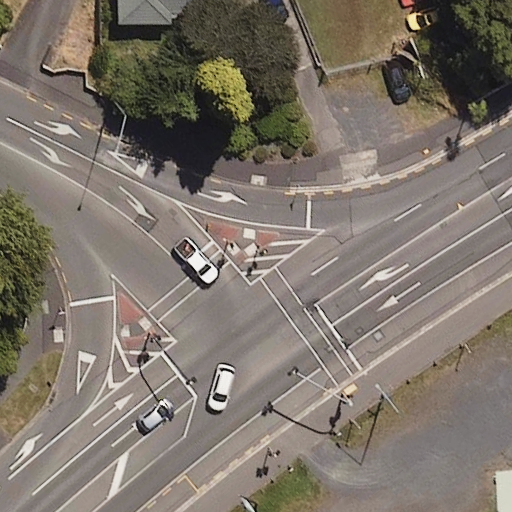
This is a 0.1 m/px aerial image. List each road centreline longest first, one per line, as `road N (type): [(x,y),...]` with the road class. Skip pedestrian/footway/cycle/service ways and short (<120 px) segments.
road 1 (tertiary): [(0,135),(88,151),(169,184),(253,205),(410,209)]
road 2 (tertiary): [(0,472),(57,422),(83,381),(93,333),(76,242),(0,164)]
road 3 (tertiary): [(231,334),(144,229),(84,187),(0,146)]
road 4 (secondary): [(511,210),(264,376)]
road 5 (secondary): [(13,511),(231,334)]
road 6 (secondary): [(231,334),(410,209)]
road 7 (secondary): [(264,376),(111,511)]
